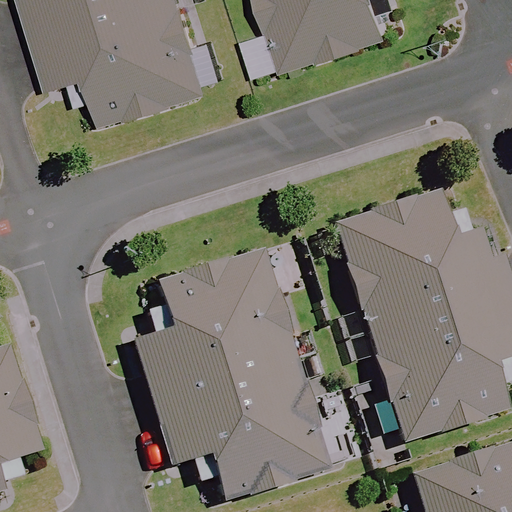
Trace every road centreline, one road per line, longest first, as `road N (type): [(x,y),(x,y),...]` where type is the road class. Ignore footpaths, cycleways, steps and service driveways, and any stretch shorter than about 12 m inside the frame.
road 1 (residential): [(32,227),(475,79)]
road 2 (residential): [(116,511),(32,227)]
